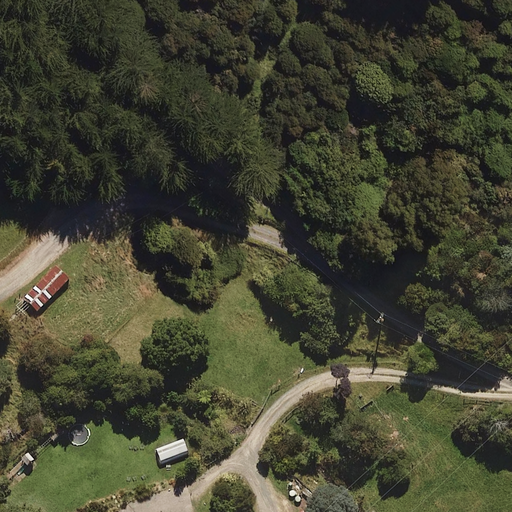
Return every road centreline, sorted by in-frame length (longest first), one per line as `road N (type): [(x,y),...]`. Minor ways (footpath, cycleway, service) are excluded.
road 1 (residential): [(247,215),(511,375)]
road 2 (track): [(66,0),(92,79),(247,215)]
